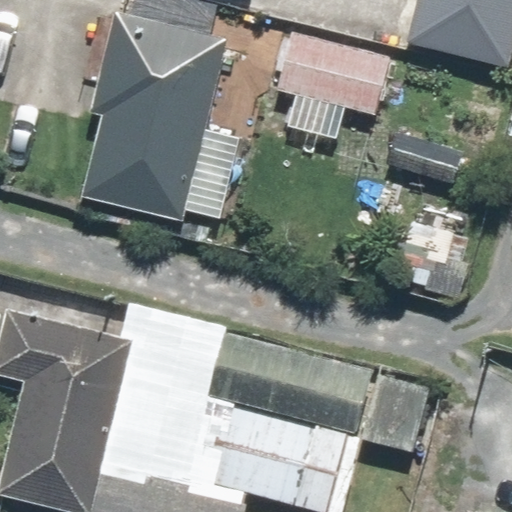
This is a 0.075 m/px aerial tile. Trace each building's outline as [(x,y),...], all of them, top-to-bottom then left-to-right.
[(459,50),(511,63),(511,61),(511,0),(422,0),(413,39),(459,50)] [(189,216),(208,136),(232,35),(132,11),(121,8),(97,109),(108,112),(88,192),(189,216)] [(395,51),(297,28),(282,88),(380,112),(395,51)] [(457,135),(497,144),(511,80),(511,73),(474,64),(457,135)] [(130,333),(12,304),(0,355),(0,369),(29,376),(2,489),(87,509),(86,511),(248,511),(253,490),(345,511),(346,511),(365,434),(420,448),(435,384),(379,370),(381,364),(232,329),(136,306),(130,333)]
